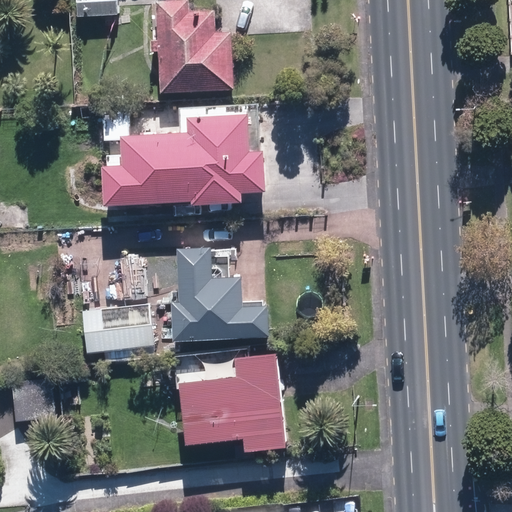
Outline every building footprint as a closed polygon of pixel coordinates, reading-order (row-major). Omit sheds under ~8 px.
[(118,16),(116,0),(75,0),(77,19),(118,16)] [(186,2),(153,4),(158,95),(231,91),(228,34),(213,34),(212,13),(187,14),(186,2)] [(96,170),(98,208),(188,203),(188,208),(238,205),(238,197),(261,196),(259,155),(245,155),(243,119),(184,122),(184,136),(116,139),(117,168),(96,170)] [(167,306),(169,344),(265,339),(264,309),(239,310),(238,280),(208,281),(206,250),(171,252),(174,305),(167,306)] [(149,305),(81,313),(85,354),(153,346),(149,305)] [(282,449),(271,356),(230,360),(233,379),(175,386),(182,447),(239,440),(241,454),(282,449)] [(52,380),(11,383),(14,422),(55,419),(52,380)]
